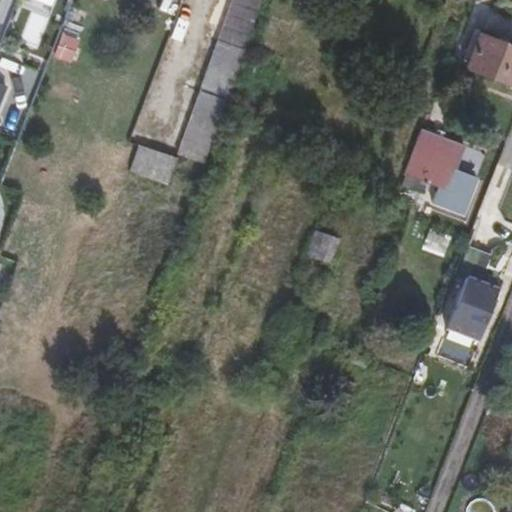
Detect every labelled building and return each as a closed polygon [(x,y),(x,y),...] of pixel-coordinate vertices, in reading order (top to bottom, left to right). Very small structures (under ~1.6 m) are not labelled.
[(264,0),(251,0),(210,107),(190,158),(206,163),(264,0)] [(231,0),(195,102),(210,107),(251,0),(231,0)] [(81,38),(62,31),(55,51),(74,58),(81,38)] [(468,67),(511,83),(511,45),(481,34),(468,67)] [(177,154),(190,158),(210,107),(195,102),(177,154)] [(423,130),(402,184),(423,192),(427,181),(441,187),(434,203),(461,213),(475,178),(454,170),(464,145),(423,130)] [(132,171),(144,175),(153,149),(141,144),(132,171)] [(144,175),(159,180),(168,154),(153,149),(144,175)] [(177,158),(168,154),(159,180),(168,183),(177,158)] [(339,240),(314,231),(305,255),(330,265),(339,240)] [(477,344),(498,291),(466,279),(446,331),(477,344)] [(355,385),(336,378),(328,397),(347,403),(355,385)]
